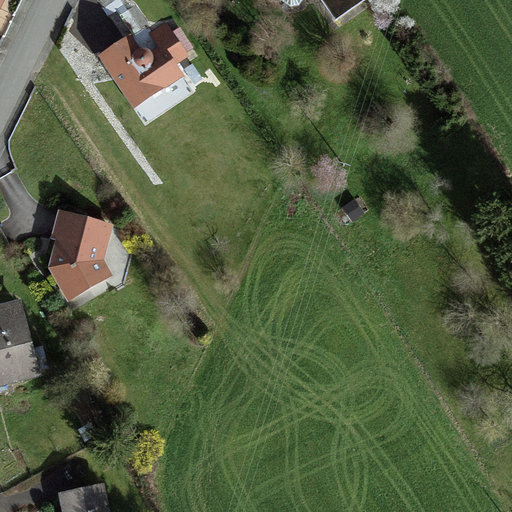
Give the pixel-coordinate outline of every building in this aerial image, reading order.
[(319,0),(334,21),(364,0),(319,0)] [(134,105),(179,75),(170,61),(167,57),(180,48),(162,22),(149,30),(161,48),(150,56),(148,52),(144,50),(140,50),(137,52),(128,39),(102,57),(134,105)] [(182,52),(180,48),(167,57),(170,61),(182,52)] [(333,215),(341,227),(367,208),(360,197),(333,215)] [(108,225),(62,213),(55,236),(60,238),(54,259),(60,271),(55,274),(62,285),(74,289),(85,282),(87,286),(103,276),(93,260),(97,247),(103,244),(108,225)] [(98,261),(103,244),(97,247),(93,260),(103,276),(108,274),(98,261)] [(60,271),(54,259),(51,268),(55,274),(60,271)] [(87,286),(85,282),(74,289),(62,285),(68,297),(87,286)] [(17,305),(0,309),(0,380),(34,372),(17,305)] [(106,511),(101,487),(61,496),(64,511),(106,511)]
